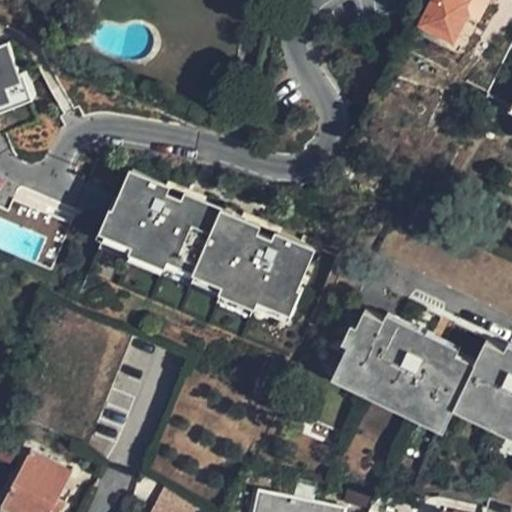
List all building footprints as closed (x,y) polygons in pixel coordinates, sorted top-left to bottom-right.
[(432,0),(421,23),(451,39),(464,15),(463,1),(463,0),(432,0)] [(58,42),(69,48),(80,28),(69,21),(58,42)] [(0,42),(0,116),(35,104),(4,41),(0,42)] [(372,139),(362,133),(350,157),(359,162),(372,139)] [(134,165),(100,244),(285,322),(319,243),(134,165)] [(511,256),(398,205),(376,254),(511,316),(511,256)] [(511,351),(483,338),(473,360),(362,310),(336,370),(446,420),(456,398),(511,423),(511,351)] [(63,511),(73,494),(64,489),(75,469),(34,447),(1,509),(6,511),(63,511)] [(351,511),(268,491),(262,511),(351,511)] [(373,499),(371,511),(389,511),(391,503),(373,499)]
